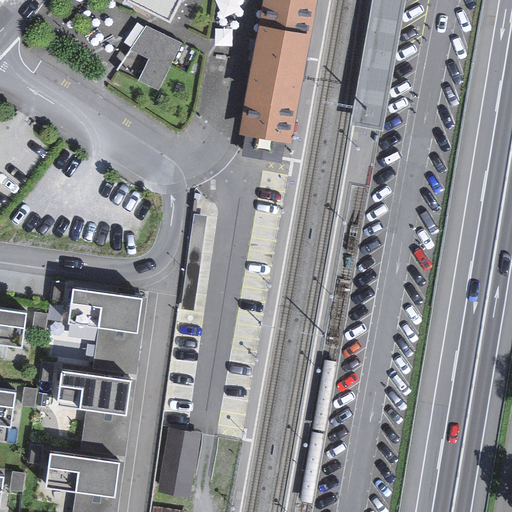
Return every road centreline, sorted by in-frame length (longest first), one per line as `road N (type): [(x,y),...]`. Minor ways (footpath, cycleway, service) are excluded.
road 1 (trunk): [(511,74),(440,511)]
road 2 (unclassified): [(0,252),(138,269),(161,256),(173,210),(157,171),(0,69)]
road 3 (trunk): [(462,511),(511,205)]
